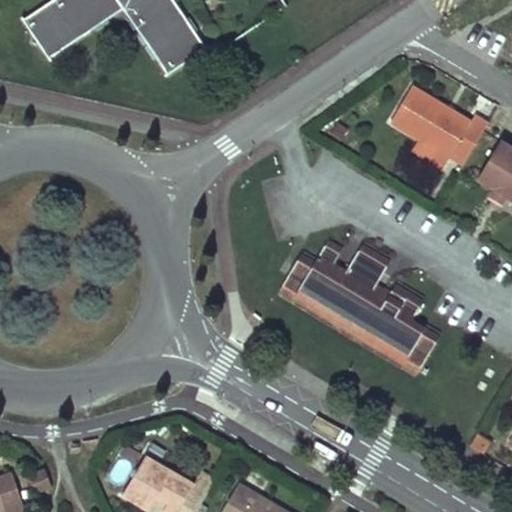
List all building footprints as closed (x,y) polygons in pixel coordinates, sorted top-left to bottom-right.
[(172,0),(53,0),(22,21),(48,60),(123,10),(167,75),(205,48),(172,0)] [(475,116),(471,122),(449,109),(412,86),(390,122),(419,139),(450,158),(453,153),(466,161),(488,124),(475,116)] [(443,169),(450,158),(419,139),(413,150),(443,169)] [(511,147),(501,141),(479,178),(496,188),(492,195),(502,202),(507,194),(511,197),(511,147)] [(280,290),(418,372),(442,332),(414,316),(426,296),(397,279),(393,287),(379,279),(392,256),(365,240),(349,267),(345,274),(332,266),(336,260),(341,251),(326,243),(314,264),(300,256),(280,290)] [(336,260),(332,266),(345,274),(349,267),(336,260)] [(470,446),(483,454),(491,441),(478,433),(470,446)] [(153,448),(148,457),(163,465),(168,456),(153,448)] [(148,457),(146,456),(123,494),(150,510),(158,496),(180,509),(177,511),(195,511),(208,492),(195,484),(163,465),(148,457)] [(28,475),(35,494),(53,488),(45,468),(28,475)] [(0,504),(5,503),(8,511),(20,511),(26,510),(13,472),(0,476),(0,504)] [(215,480),(202,472),(195,484),(208,492),(215,480)] [(288,511),(240,483),(222,511),(288,511)] [(177,511),(180,509),(158,496),(150,510),(153,511),(177,511)] [(0,511),(8,511),(5,503),(0,504),(0,511)]
